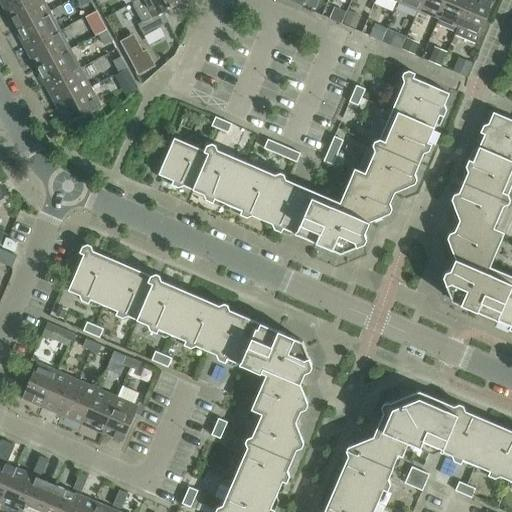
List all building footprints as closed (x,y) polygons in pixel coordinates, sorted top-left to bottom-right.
[(0,0),(0,1),(5,11),(24,0),(0,0)] [(42,0),(24,0),(5,11),(15,30),(49,12),(42,0)] [(141,0),(151,17),(137,24),(143,35),(168,22),(162,12),(184,0),(141,0)] [(306,0),(303,8),(314,12),(318,0),(306,0)] [(398,0),(398,2),(418,10),(422,0),(398,0)] [(422,0),(418,10),(438,19),(445,0),(422,0)] [(445,0),(438,19),(457,27),(469,0),(445,0)] [(491,0),(469,0),(457,27),(455,34),(475,43),(480,33),(485,34),(490,23),(485,21),(493,1),(491,0)] [(335,6),(329,19),(341,24),(346,11),(335,6)] [(49,12),(15,30),(25,49),(59,31),(49,12)] [(348,12),(342,25),(355,30),(360,17),(348,12)] [(98,16),(88,22),(95,36),(98,34),(106,30),(98,16)] [(375,23),(369,36),(381,42),(387,28),(375,23)] [(387,28),(381,42),(401,50),(406,37),(387,28)] [(36,68),(70,49),(59,31),(25,49),(36,68)] [(406,37),(401,50),(414,56),(420,43),(406,37)] [(70,49),(36,68),(46,87),(80,68),(70,49)] [(434,49),(428,62),(440,67),(446,54),(434,49)] [(143,52),(130,59),(139,75),(155,66),(146,50),(143,52)] [(120,56),(112,61),(118,72),(126,68),(120,56)] [(457,59),(452,72),(466,79),(468,75),(472,65),(457,59)] [(46,87),(56,106),(90,87),(80,68),(46,87)] [(127,69),(115,75),(120,85),(132,79),(132,78),(127,69)] [(274,229),(281,232),(282,228),(340,253),(358,246),(364,243),(366,238),(364,233),(369,222),(389,213),(391,209),(389,203),(394,192),(408,187),(414,184),(416,179),(414,174),(423,153),(428,151),(431,144),(428,142),(439,116),(443,117),(446,110),(444,105),(449,93),(413,78),(415,74),(408,71),(403,73),(402,77),(404,82),(409,84),(368,181),(357,176),(343,210),(215,156),(217,150),(215,145),(211,143),(206,145),(204,151),(174,138),(158,175),(172,181),(171,185),(178,188),(183,186),(203,194),(205,199),(212,203),(214,199),(241,210),(239,214),(246,217),(252,215),(272,224),(274,229)] [(349,102),(358,106),(365,89),(356,86),(349,102)] [(90,87),(56,106),(67,126),(101,107),(90,87)] [(449,233),(447,238),(449,245),(455,259),(450,270),(445,272),(443,277),(445,283),(452,301),(510,326),(508,330),(511,331),(511,283),(481,270),(496,236),(485,231),(511,169),(511,120),(493,112),(488,124),(483,126),(480,133),(488,136),(476,163),(468,160),(465,166),(467,172),(458,192),(453,195),(451,199),(459,220),(454,231),(449,233)] [(215,117),(211,126),(228,133),(231,124),(215,117)] [(332,165),(343,140),(334,137),(323,161),(332,165)] [(267,140),(263,149),(296,163),(300,153),(267,140)] [(17,243),(6,239),(3,247),(14,251),(17,243)] [(0,244),(1,242),(0,241),(0,262),(12,267),(17,256),(0,248),(0,244)] [(225,511),(273,511),(274,510),(271,508),(282,481),(286,483),(289,476),(287,471),(296,450),(301,448),(303,443),(295,422),(300,411),(305,409),(307,404),(305,398),(299,384),(304,372),(310,370),(312,365),(309,359),(302,341),(277,331),(275,336),(90,257),(93,251),(90,246),(87,244),(82,246),(79,253),(83,255),(68,291),(79,295),(81,301),(88,304),(90,300),(117,311),(115,315),(122,318),(127,316),(147,325),(150,330),(157,333),(158,329),(185,341),(183,344),(190,348),(196,345),(216,354),(218,360),(225,363),(226,359),(271,378),(258,406),(269,411),(225,511)] [(58,307),(55,315),(62,318),(65,310),(58,307)] [(46,322),(41,334),(67,345),(72,333),(46,322)] [(86,322),(83,331),(99,338),(103,329),(86,322)] [(82,346),(90,350),(93,342),(85,338),(82,346)] [(101,345),(93,342),(90,350),(97,353),(101,345)] [(155,351),(151,360),(168,367),(171,358),(155,351)] [(125,355),(122,363),(130,367),(133,359),(125,355)] [(133,359),(130,367),(137,370),(140,362),(133,359)] [(42,407),(57,372),(36,363),(21,398),(42,407)] [(57,372),(42,407),(62,416),(77,380),(57,372)] [(82,424),(97,389),(77,380),(62,416),(82,424)] [(138,394),(122,387),(117,397),(101,433),(122,441),(137,406),(134,405),(138,394)] [(101,433),(117,397),(97,389),(82,424),(101,433)] [(357,450),(330,511),(373,511),(383,490),(387,491),(390,484),(388,479),(398,455),(402,457),(408,442),(420,447),(422,443),(451,455),(453,460),(460,463),(462,460),(489,471),(487,475),(494,478),(499,476),(511,481),(511,437),(419,398),(391,409),(377,441),(357,450)] [(220,439),(227,422),(218,418),(211,435),(220,439)] [(232,421),(227,432),(237,436),(242,425),(232,421)] [(0,503),(1,504),(16,468),(6,464),(14,446),(1,440),(0,441),(0,503)] [(36,464),(44,468),(48,460),(40,456),(36,464)] [(44,468),(36,464),(33,472),(41,475),(44,468)] [(422,491),(429,475),(411,467),(404,483),(422,491)] [(20,511),(36,477),(16,468),(1,504),(20,511)] [(79,473),(76,481),(84,485),(87,477),(79,473)] [(36,477),(20,511),(43,511),(55,485),(36,477)] [(80,492),(84,485),(76,481),(72,489),(80,492)] [(458,482),(455,491),(471,498),(475,489),(458,482)] [(55,485),(43,511),(67,511),(75,494),(55,485)] [(193,501),(197,491),(188,487),(181,504),(190,508),(193,501)] [(119,490),(115,498),(124,502),(127,494),(119,490)] [(197,491),(193,501),(204,505),(208,495),(197,491)] [(90,511),(95,502),(75,494),(67,511),(90,511)] [(120,509),(124,502),(115,498),(112,506),(120,509)] [(95,502),(90,511),(114,511),(115,511),(95,502)]
